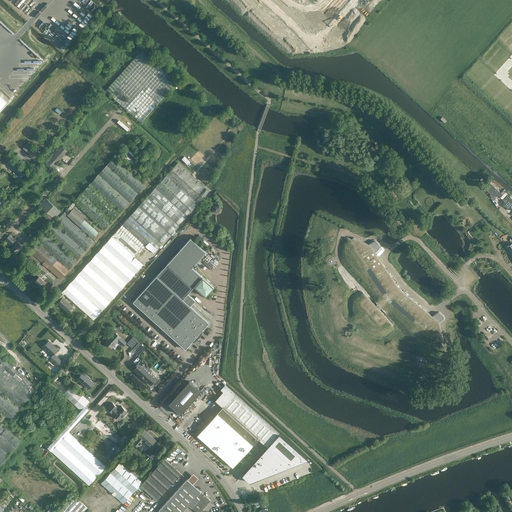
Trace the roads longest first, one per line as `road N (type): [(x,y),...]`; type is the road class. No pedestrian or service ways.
road 1 (unclassified): [(243,511),(197,453),(0,276)]
road 2 (tertiary): [(319,511),(511,437)]
road 3 (track): [(256,145),(352,175),(416,238)]
road 4 (track): [(362,183),(342,157),(256,142)]
